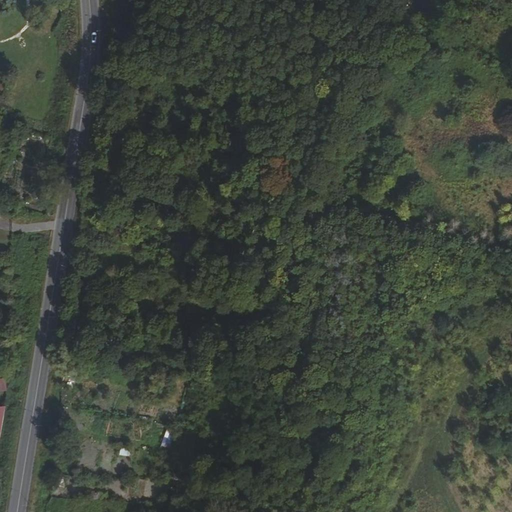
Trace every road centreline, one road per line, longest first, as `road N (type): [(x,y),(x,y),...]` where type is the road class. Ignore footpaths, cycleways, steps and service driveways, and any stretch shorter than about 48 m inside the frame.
road 1 (tertiary): [(89,0),(90,67),(17,511)]
road 2 (track): [(511,330),(490,348),(467,390),(441,471),(462,511)]
road 3 (track): [(387,511),(414,420),(414,348)]
